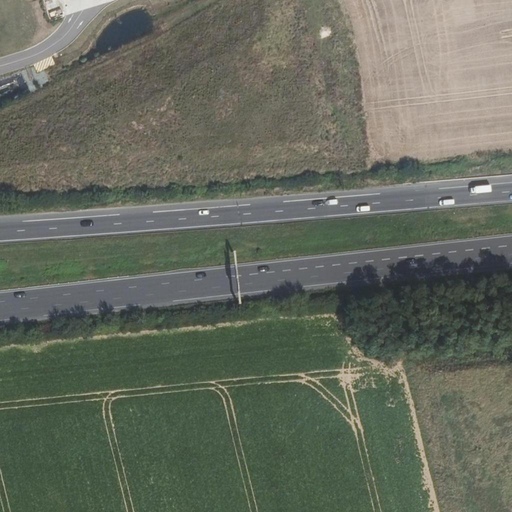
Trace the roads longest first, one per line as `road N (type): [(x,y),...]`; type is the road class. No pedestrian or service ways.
road 1 (trunk): [(0,304),(511,247)]
road 2 (trunk): [(511,190),(0,231)]
